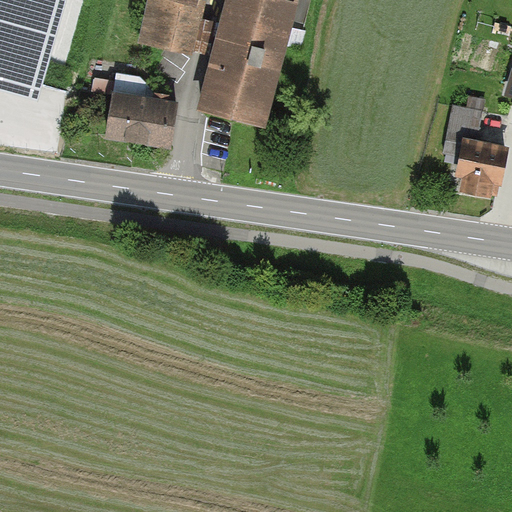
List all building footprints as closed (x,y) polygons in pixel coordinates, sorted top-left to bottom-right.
[(0,0),(0,90),(40,102),(68,0),(0,0)] [(150,0),(139,42),(194,57),(210,0),(150,0)] [(301,0),(224,0),(197,110),(269,129),(301,0)] [(185,105),(128,92),(118,135),(176,148),(185,105)] [(453,133),(484,135),(486,106),(454,104),(453,133)] [(461,163),(464,135),(449,133),(446,162),(461,163)] [(511,192),(511,149),(481,142),(470,191),(510,200),(511,192)]
